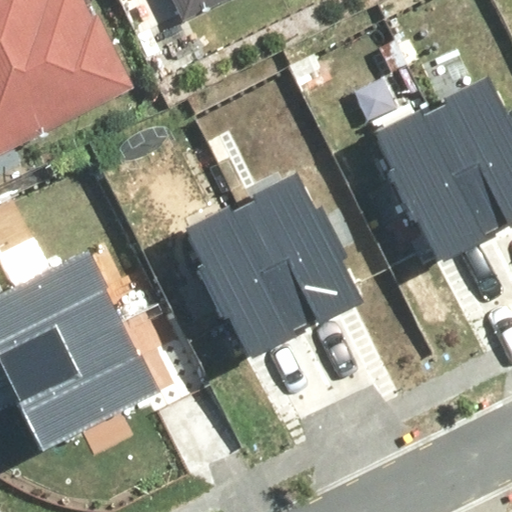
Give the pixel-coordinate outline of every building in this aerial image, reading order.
[(0,0),(0,152),(134,88),(91,0),(0,0)] [(231,0),(172,0),(183,23),(231,0)] [(511,108),(510,105),(504,108),(486,72),(447,91),(449,96),(436,102),(494,221),(501,217),(505,225),(511,221),(511,108)] [(399,158),(393,161),(417,212),(422,209),(444,254),(489,232),(486,225),(494,221),(436,102),(424,108),(422,103),(381,122),(399,158)] [(342,248),(318,197),(312,201),(294,165),(255,184),(257,189),(244,195),(302,313),(309,310),(313,317),(359,295),(337,250),(342,248)] [(207,251),(201,254),(225,304),(230,301),(252,346),(297,325),(294,317),(302,313),(244,195),(232,201),(230,195),(189,215),(207,251)] [(131,334),(106,284),(100,287),(82,251),(43,270),(45,275),(33,281),(90,400),(97,396),(101,403),(147,381),(125,336),(131,334)] [(0,363),(13,390),(18,387),(40,432),(85,411),(82,403),(90,400),(33,281),(20,287),(18,282),(0,290),(0,363)]
